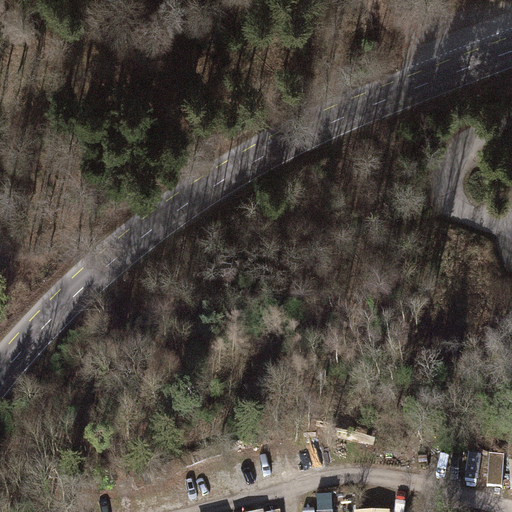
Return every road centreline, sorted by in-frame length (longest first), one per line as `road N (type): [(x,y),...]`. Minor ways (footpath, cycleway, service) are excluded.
road 1 (secondary): [(0,373),(112,254),(201,186),(304,131),(511,51)]
road 2 (unclassified): [(511,236),(447,202),(440,181),(446,161),(471,138),(511,115)]
